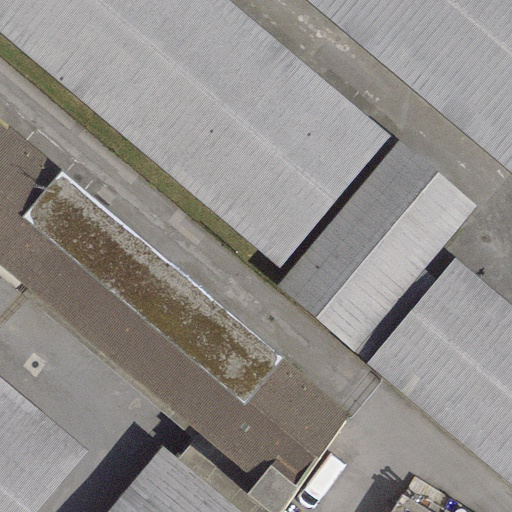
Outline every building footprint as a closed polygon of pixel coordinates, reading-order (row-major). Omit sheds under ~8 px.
[(386,139),(221,0),(0,0),(0,35),(275,269),(386,139)] [(511,0),(305,0),(511,173),(511,0)] [(278,511),(352,417),(0,126),(0,269),(257,481),(243,498),(262,511),(278,511)] [(475,205),(393,139),(273,289),(355,354),(475,205)] [(511,309),(451,261),(365,365),(511,487),(511,309)] [(0,511),(32,511),(83,453),(0,382),(0,511)] [(262,511),(243,498),(187,448),(175,462),(160,447),(106,511),(262,511)] [(419,511),(399,500),(391,511),(419,511)]
